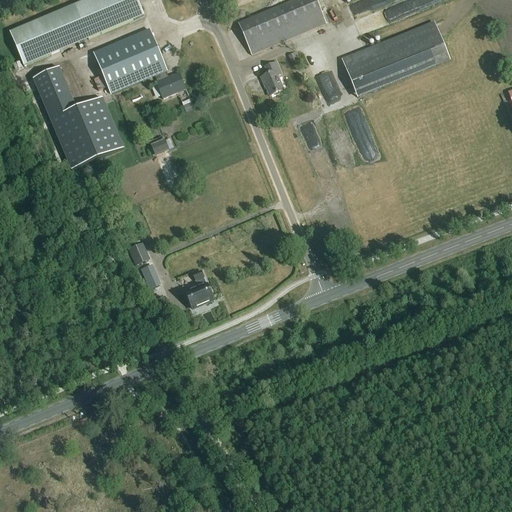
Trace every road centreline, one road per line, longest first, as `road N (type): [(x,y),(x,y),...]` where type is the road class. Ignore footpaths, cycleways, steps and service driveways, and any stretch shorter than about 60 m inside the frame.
road 1 (secondary): [(0,433),(324,298)]
road 2 (unclassified): [(324,298),(202,0)]
road 3 (track): [(21,159),(35,228),(109,369)]
road 4 (secondary): [(324,298),(511,225)]
road 5 (track): [(175,367),(257,511)]
